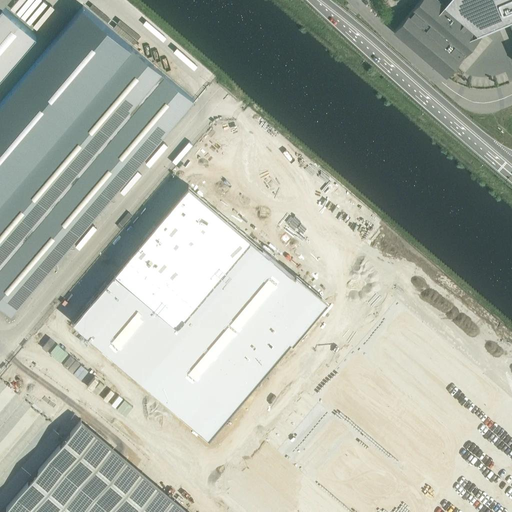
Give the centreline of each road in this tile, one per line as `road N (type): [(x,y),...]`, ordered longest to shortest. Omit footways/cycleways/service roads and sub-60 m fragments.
road 1 (unclassified): [(226,96),(29,335),(0,346)]
road 2 (primary): [(315,0),(511,179)]
road 3 (primary): [(511,160),(322,0)]
road 4 (unclassified): [(511,94),(484,103),(459,96),(354,0)]
road 5 (unknown): [(0,114),(92,6)]
